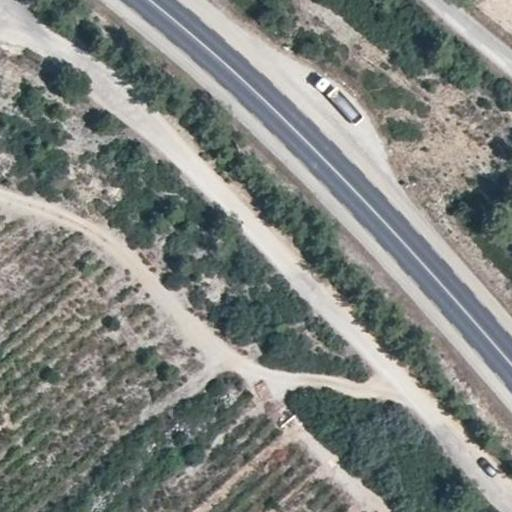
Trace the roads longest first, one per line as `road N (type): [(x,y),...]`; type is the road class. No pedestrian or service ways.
road 1 (track): [(0,0),(82,59),(511,499)]
road 2 (primary): [(511,366),(359,198),(147,0)]
